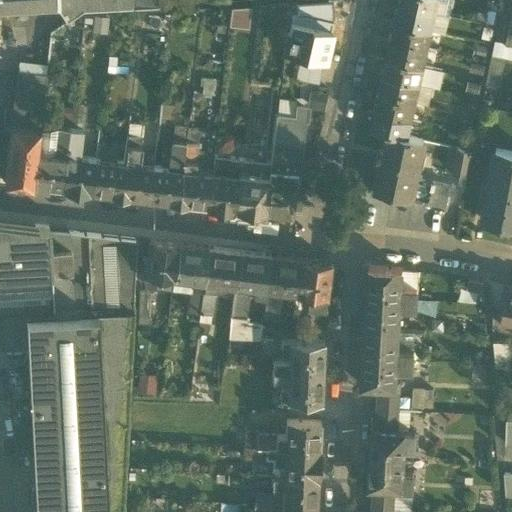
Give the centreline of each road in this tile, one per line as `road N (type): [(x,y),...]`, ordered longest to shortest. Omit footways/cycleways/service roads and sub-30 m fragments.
road 1 (residential): [(314,239),(0,198)]
road 2 (residential): [(353,244),(337,511)]
road 3 (residential): [(314,239),(369,0)]
road 4 (residential): [(511,268),(353,244)]
